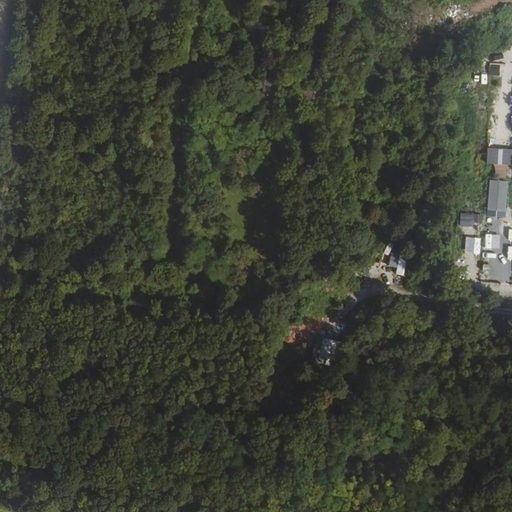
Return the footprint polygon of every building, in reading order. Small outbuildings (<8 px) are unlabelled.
[(499,76),(501,65),(490,63),(488,74),(499,76)] [(272,94),(273,76),(264,76),(264,93),(272,94)] [(311,86),(304,85),(301,103),(308,104),(311,86)] [(321,105),(324,88),(311,86),(308,104),(321,105)] [(274,97),(261,94),(258,106),(270,110),(274,97)] [(511,165),(511,148),(488,147),(487,164),(496,164),(495,176),(506,177),(507,165),(511,165)] [(489,180),(488,216),(506,217),(507,180),(489,180)] [(483,215),(460,214),(460,223),(483,224),(483,215)] [(397,267),(396,274),(404,275),(409,253),(391,249),(387,265),(397,267)] [(310,361),(333,367),(339,342),(316,336),(310,361)]
